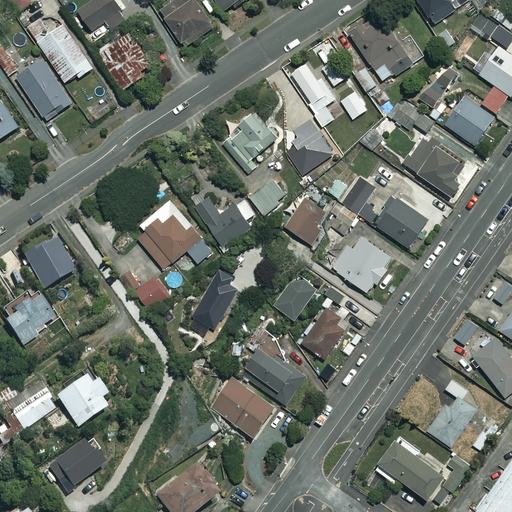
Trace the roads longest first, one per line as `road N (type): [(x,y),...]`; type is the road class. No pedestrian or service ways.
road 1 (residential): [(335,0),(0,225)]
road 2 (tertiary): [(511,171),(300,474)]
